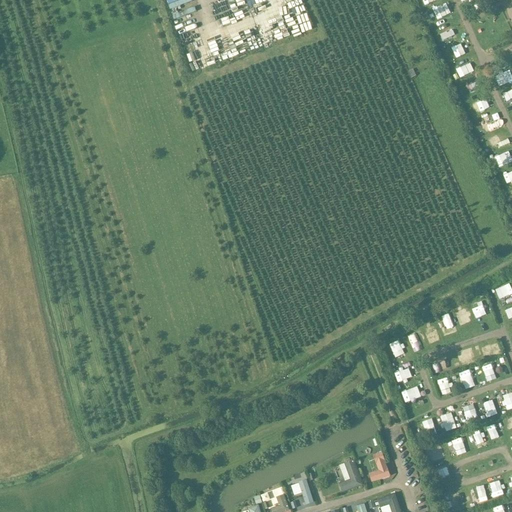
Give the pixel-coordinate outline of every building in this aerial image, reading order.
[(439,17),(447,15),(445,8),(437,10),(439,17)] [(462,84),(477,115),(489,109),(474,78),(462,84)] [(485,122),(487,131),(498,128),(496,120),(485,122)] [(511,153),(498,159),(502,168),(511,164),(511,153)] [(511,286),(497,292),(502,304),(511,300),(511,286)] [(460,325),(473,320),(467,306),(454,311),(460,325)] [(475,311),(479,319),(487,315),(484,308),(475,311)] [(494,340),(483,344),(487,357),(498,354),(494,340)] [(495,364),(483,367),(488,382),(499,378),(495,364)] [(466,374),(469,385),(476,383),(472,372),(466,374)] [(442,395),(453,391),(449,377),(437,381),(442,395)] [(421,398),(419,389),(404,394),(406,402),(421,398)] [(485,406),(480,407),(482,416),(498,412),(494,396),(483,399),(485,406)] [(466,411),(470,421),(478,418),(474,407),(466,411)] [(446,414),(447,419),(444,420),(446,428),(459,424),(455,411),(446,414)] [(423,423),(427,433),(436,430),(433,420),(423,423)] [(379,471),(370,473),(372,482),(391,478),(386,452),(376,454),(379,471)] [(336,467),(345,492),(365,485),(356,460),(336,467)] [(307,505),(314,504),(311,481),(293,484),(295,495),(305,493),(307,505)] [(503,487),(493,490),(496,497),(506,494),(503,487)] [(478,503),(488,499),(485,491),(475,495),(478,503)] [(378,500),(382,511),(403,511),(397,493),(378,500)] [(273,507),(274,511),(287,511),(292,510),(286,494),(279,497),(281,505),(273,507)]
